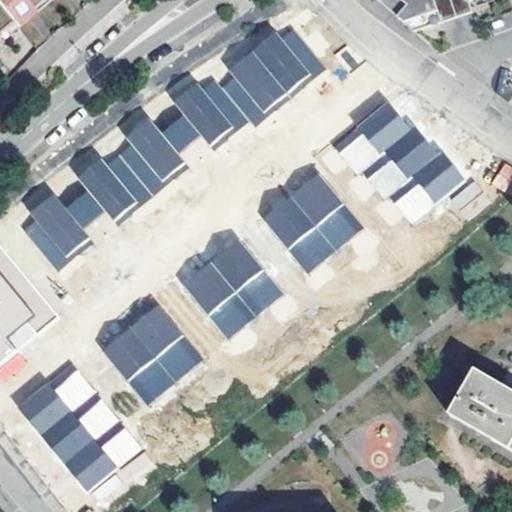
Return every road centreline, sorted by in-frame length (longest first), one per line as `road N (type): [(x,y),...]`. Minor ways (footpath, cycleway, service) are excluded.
road 1 (tertiary): [(167,18),(0,156)]
road 2 (residential): [(446,82),(337,0)]
